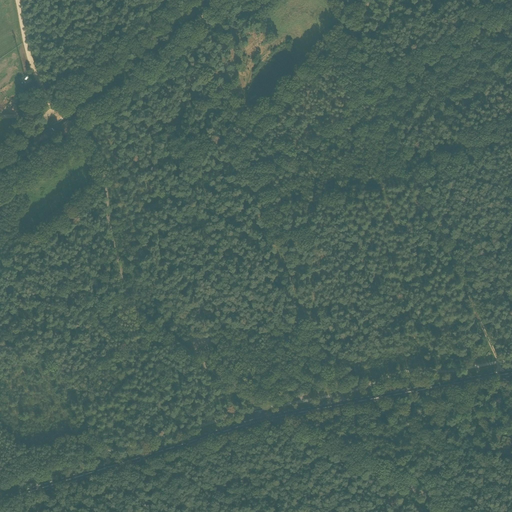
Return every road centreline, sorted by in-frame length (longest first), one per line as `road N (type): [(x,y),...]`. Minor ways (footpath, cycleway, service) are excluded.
road 1 (unclassified): [(272,417),(131,303),(83,135),(52,115),(0,116)]
road 2 (track): [(511,390),(327,0)]
road 3 (primary): [(0,500),(272,417)]
road 4 (primary): [(272,417),(511,373)]
road 5 (unclassified): [(458,511),(272,417)]
road 6 (track): [(343,393),(259,214)]
road 7 (track): [(380,188),(452,371)]
road 8 (track): [(418,183),(259,214)]
road 9 (track): [(83,135),(186,40),(206,32)]
road 10 (track): [(232,159),(107,222)]
road 11 (track): [(191,354),(219,324),(264,339),(309,322)]
road 12 (track): [(52,115),(17,0)]
